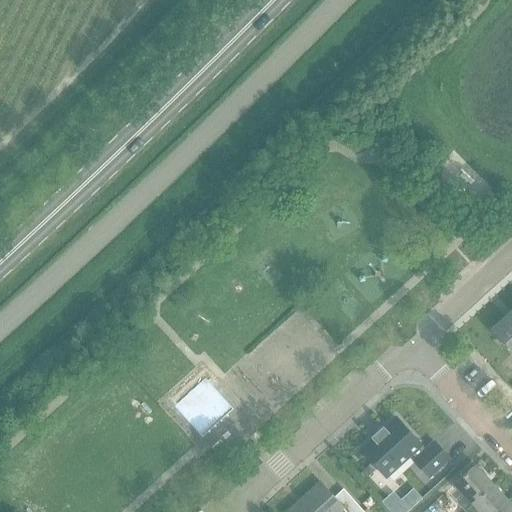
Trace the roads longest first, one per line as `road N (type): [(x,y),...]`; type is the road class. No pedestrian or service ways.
road 1 (tertiary): [(0,323),(342,0)]
road 2 (primary): [(0,269),(277,0)]
road 3 (residential): [(232,511),(415,351)]
road 4 (residential): [(511,451),(415,351)]
road 5 (residential): [(415,351),(511,267)]
